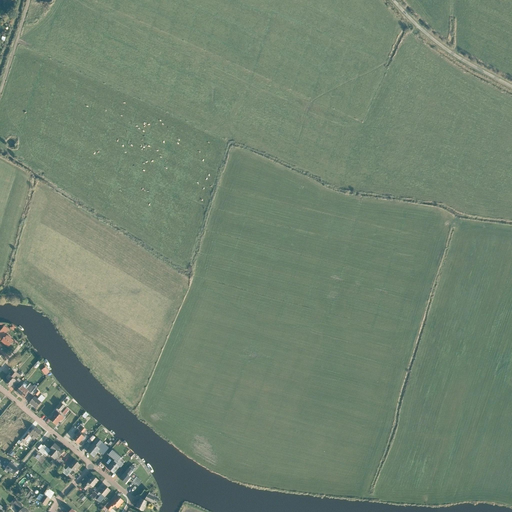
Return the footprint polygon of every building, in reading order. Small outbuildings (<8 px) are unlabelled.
[(9,328),(5,325),(0,331),(0,339),(10,346),(15,340),(5,333),(9,328)] [(6,383),(10,387),(12,383),(16,386),(21,380),(18,377),(17,379),(15,378),(19,374),(16,372),(12,376),(11,374),(7,378),(9,380),(6,383)] [(26,381),(22,386),(29,392),(34,395),(35,394),(38,390),(26,381)] [(22,386),(17,392),(24,398),(29,392),(22,386)] [(35,397),(31,402),(37,408),(41,402),(35,397)] [(21,414),(18,411),(19,411),(14,407),(9,414),(16,420),(21,414)] [(55,415),(50,421),(56,426),(70,410),(67,407),(62,413),(58,409),(54,414),(55,415)] [(42,431),(35,426),(31,432),(29,431),(22,441),(26,444),(33,435),(38,438),(42,431)] [(88,430),(84,427),(74,440),(80,445),(86,436),(84,434),(88,430)] [(103,442),(98,438),(86,453),(94,459),(97,455),(101,457),(106,451),(102,448),(100,451),(97,450),(103,442)] [(67,454),(54,443),(50,449),(44,444),(39,450),(45,454),(46,453),(48,455),(49,453),(56,459),(57,458),(58,459),(55,464),(59,468),(64,461),(60,458),(62,455),(64,457),(67,454)] [(14,474),(18,469),(19,467),(10,461),(8,463),(2,459),(0,461),(0,463),(6,468),(4,471),(7,472),(9,470),(14,474)] [(117,459),(109,469),(114,473),(122,463),(117,459)] [(81,465),(75,460),(67,470),(65,468),(63,471),(69,475),(73,470),(75,472),(81,465)] [(134,464),(120,478),(126,484),(133,477),(131,475),(134,471),(133,470),(136,467),(134,464)] [(99,481),(94,476),(83,488),(86,490),(90,485),(93,488),(99,481)] [(137,477),(133,482),(139,486),(143,482),(137,477)] [(110,490),(105,485),(99,493),(95,491),(90,497),(94,500),(95,498),(101,502),(110,490)] [(56,492),(49,488),(46,492),(53,497),(56,492)] [(40,492),(36,499),(46,506),(51,499),(40,492)] [(149,501),(154,503),(157,495),(149,492),(146,500),(141,498),(136,509),(144,511),(149,501)] [(124,501),(118,496),(111,505),(109,503),(104,509),(106,511),(110,511),(115,506),(117,508),(124,501)] [(18,511),(30,511),(24,506),(23,508),(16,502),(13,506),(19,511),(18,511)]
